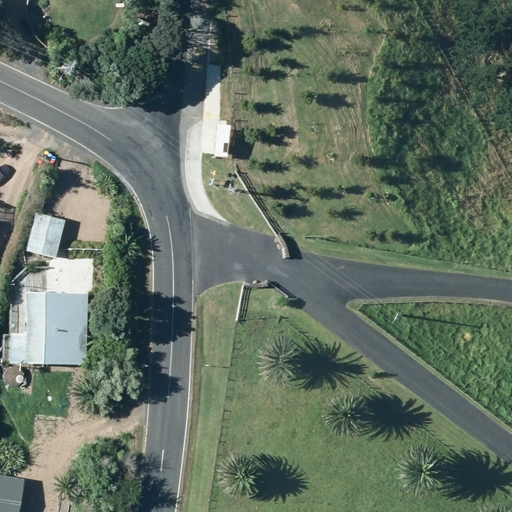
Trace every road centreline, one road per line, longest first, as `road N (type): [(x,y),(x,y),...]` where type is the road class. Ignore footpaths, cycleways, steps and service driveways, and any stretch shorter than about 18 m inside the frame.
road 1 (unclassified): [(511,455),(276,270)]
road 2 (tertiary): [(169,233),(169,378),(155,511)]
road 3 (unclassified): [(276,270),(511,295)]
road 4 (residential): [(144,165),(180,78),(182,0)]
road 5 (tertiary): [(0,83),(144,165)]
